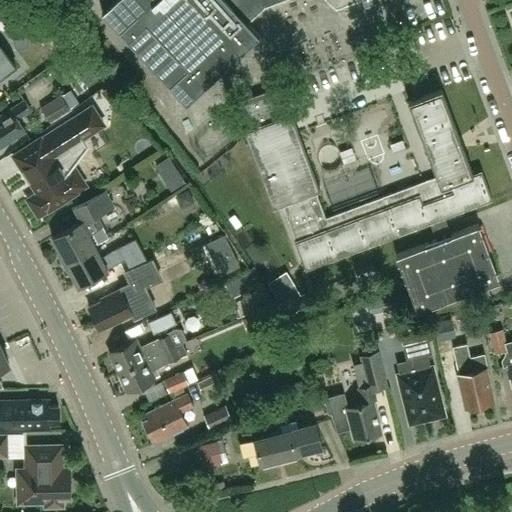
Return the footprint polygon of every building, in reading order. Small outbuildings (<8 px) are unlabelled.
[(114,0),(102,12),(186,104),(186,103),(259,36),(247,23),(265,7),(283,0),(327,0),(336,8),(357,0),(362,0),(364,3),(373,0),(114,0)] [(0,77),(16,67),(0,43),(0,77)] [(481,170),(479,171),(478,168),(471,170),(441,89),(408,101),(436,177),(325,218),(316,192),(319,190),(290,112),(288,113),(279,89),(271,92),(270,90),(240,101),(250,128),(244,130),(273,208),(284,204),(297,239),(295,240),(306,268),(430,222),(445,217),(492,199),(481,170)] [(44,113),(50,122),(70,109),(60,94),(40,107),(44,113)] [(17,118),(31,109),(24,99),(0,115),(0,147),(25,131),(17,118)] [(81,152),(78,148),(75,143),(95,130),(98,126),(100,120),(98,115),(93,111),(88,109),(82,111),(42,137),(41,136),(13,154),(37,193),(33,197),(32,202),(33,207),(37,210),(42,211),(48,209),(49,210),(77,192),(76,191),(77,190),(81,187),(82,182),(77,173),(72,172),(67,174),(66,175),(64,171),(71,160),(70,160),(81,152)] [(331,143),(336,162),(358,155),(353,137),(331,143)] [(177,170),(163,179),(171,191),(185,182),(177,170)] [(65,262),(95,245),(94,245),(108,237),(96,215),(113,206),(105,191),(74,207),(82,222),(52,237),(65,262)] [(437,239),(396,255),(396,256),(397,256),(416,309),(416,310),(445,300),(444,299),(471,289),(471,290),(499,279),(499,278),(498,278),(478,225),(479,225),(478,224),(451,234),(445,217),(430,222),(437,239)] [(95,245),(65,262),(78,286),(108,270),(107,268),(125,259),(131,269),(147,261),(136,239),(101,258),(95,245)] [(135,320),(156,310),(145,286),(161,278),(152,259),(131,269),(126,272),(131,284),(109,294),(110,296),(89,306),(100,329),(132,314),(135,320)] [(371,262),(354,268),(358,277),(375,271),(371,262)] [(295,289),(276,301),(286,318),(305,306),(295,289)] [(171,311),(148,321),(154,333),(176,322),(171,311)] [(452,320),(434,323),(437,341),(455,337),(452,320)] [(168,333),(139,347),(135,339),(110,351),(119,370),(182,342),(181,341),(182,341),(185,337),(180,328),(176,328),(168,332),(168,333)] [(497,330),(490,332),(495,353),(504,351),(507,350),(505,342),(502,329),(497,330)] [(431,352),(427,336),(402,343),(406,358),(404,359),(405,364),(397,366),(411,421),(419,419),(422,421),(433,418),(434,415),(442,413),(438,398),(440,395),(437,384),(434,382),(427,353),(431,352)] [(158,372),(156,368),(187,353),(182,342),(119,370),(129,390),(154,378),(154,377),(157,375),(158,372)] [(470,358),(467,344),(453,347),(459,374),(467,407),(492,401),(482,355),(470,358)] [(388,387),(379,351),(361,356),(363,363),(368,361),(375,390),(388,387)] [(511,377),(511,352),(505,355),(502,360),(504,366),(508,364),(511,377)] [(189,383),(198,380),(192,367),(164,380),(170,393),(189,384),(189,383)] [(222,386),(228,383),(223,371),(216,374),(198,382),(203,393),(210,389),(214,399),(226,394),(222,386)] [(337,431),(351,427),(354,439),(382,433),(373,400),(376,400),(373,384),(359,388),(362,402),(347,406),(344,393),(325,398),(329,412),(332,411),(337,431)] [(180,412),(193,406),(187,395),(175,401),(146,415),(148,418),(143,421),(151,438),(158,434),(160,439),(187,426),(180,412)] [(50,423),(59,423),(59,405),(49,406),(49,399),(14,400),(15,430),(50,429),(50,423)] [(204,415),(210,429),(232,418),(225,404),(204,415)] [(315,423),(290,429),(296,452),(304,451),(305,452),(322,448),(315,423)] [(290,429),(254,438),(261,463),(264,463),(265,466),(275,464),(274,460),(284,457),(285,461),(294,459),(293,455),(297,454),(296,452),(290,429)] [(216,441),(196,446),(202,468),(222,463),(216,441)] [(62,466),(61,445),(26,446),(26,467),(16,467),(16,483),(19,483),(20,502),(46,501),(46,505),(62,505),(62,496),(69,496),(69,466),(62,466)]
